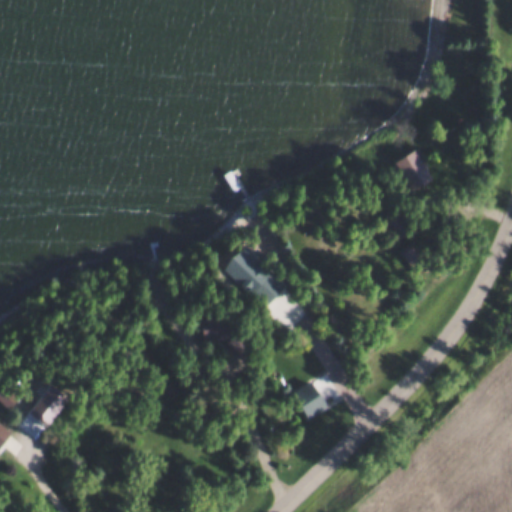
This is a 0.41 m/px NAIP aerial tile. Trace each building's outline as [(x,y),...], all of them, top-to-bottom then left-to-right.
[(412,145),(430,172),(412,184),(394,158),(412,145)] [(419,238),(434,261),(416,272),(402,250),(419,238)] [(239,242),(282,279),(261,304),(218,267),(239,242)] [(196,314),(223,307),(229,331),(202,337),(196,314)] [(291,390),(313,376),(329,401),(307,415),(291,390)]
